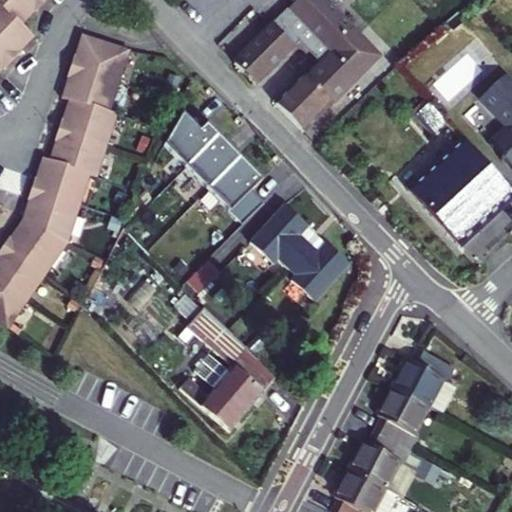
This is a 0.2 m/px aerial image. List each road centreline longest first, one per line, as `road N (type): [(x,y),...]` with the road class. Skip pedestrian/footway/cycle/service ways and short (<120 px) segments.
road 1 (residential): [(146,0),(404,265)]
road 2 (residential): [(272,511),(404,265)]
road 3 (residential): [(79,0),(63,21),(30,118),(0,135)]
